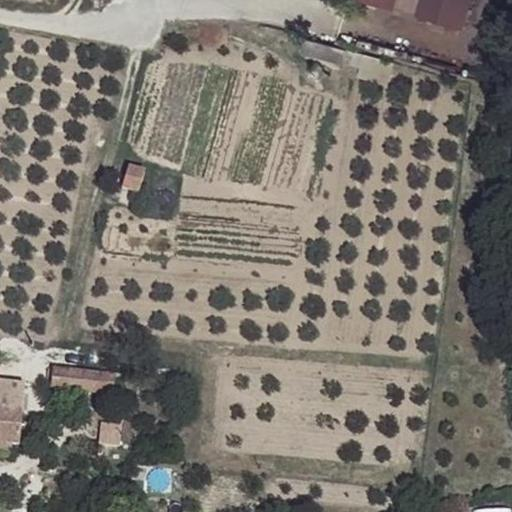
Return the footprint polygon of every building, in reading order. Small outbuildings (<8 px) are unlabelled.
[(423,0),(420,11),(461,22),(463,19),(467,0),(423,0)] [(308,37),(305,49),(323,54),(326,41),(308,37)] [(326,41),(323,54),(354,62),(358,49),(337,44),(326,41)] [(325,71),(321,76),(326,80),(331,76),(325,71)] [(129,167),(122,187),(138,191),(144,171),(129,167)] [(54,367),(52,385),(123,392),(124,375),(54,367)] [(0,380),(0,441),(22,443),(25,383),(0,380)] [(107,422),(105,439),(121,440),(122,424),(107,422)]
